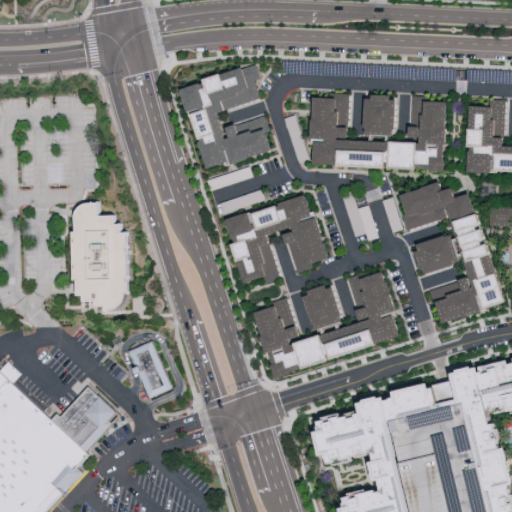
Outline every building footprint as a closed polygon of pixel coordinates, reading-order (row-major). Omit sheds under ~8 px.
[(280,150),(271,114),(235,124),(238,136),(231,137),(224,109),(263,98),(258,78),(263,77),(259,63),(210,76),(211,80),(190,86),(212,168),(280,150)] [(453,167),(456,98),(416,97),(415,135),(428,135),(428,140),(350,137),(352,92),(337,92),(337,95),(321,95),(320,142),(323,142),(322,163),(453,167)] [(402,133),(403,106),(410,107),(410,95),(373,93),(372,132),(402,133)] [(511,170),(511,143),(508,144),(509,98),(493,98),(492,104),(478,103),(476,169),(511,170)] [(511,303),(511,291),(501,254),(503,253),(495,226),(493,222),(490,211),(483,212),(477,191),(466,195),(463,186),(450,189),(448,180),(407,192),(412,210),(404,214),(408,229),(436,221),(445,215),(448,219),(458,216),(461,221),(466,219),(472,241),(468,243),(469,246),(478,276),(439,286),(434,290),(438,305),(445,302),(450,321),(511,303)] [(233,217),(251,281),(267,276),(268,281),(284,277),(271,233),(281,231),(281,232),(289,230),(299,269),(335,259),(317,193),(233,217)] [(79,214),(80,211),(82,208),(87,204),(91,203),(103,202),(103,215),(118,215),(119,224),(125,224),(125,232),(131,232),(133,294),(130,294),(130,297),(128,303),(122,308),(118,310),(110,310),(110,307),(100,307),(100,301),(88,301),(88,295),(82,295),(81,280),(78,280),(77,231),(80,231),(79,214)] [(468,261),(458,232),(423,243),(432,273),(468,261)] [(409,337),(402,310),(404,310),(392,270),(364,278),(362,273),(351,276),(360,308),(347,312),(339,283),(312,290),(325,335),(300,342),(299,338),(309,335),(306,324),(299,326),(290,296),(276,300),(277,306),(264,310),(283,376),(341,359),(341,357),(409,337)] [(131,352),(155,341),(176,389),(152,399),(142,374),(140,375),(137,368),(138,367),(131,352)] [(0,511),(0,368),(3,371),(11,363),(24,374),(16,383),(55,420),(61,414),(64,418),(92,388),(103,398),(104,397),(120,413),(112,421),(116,425),(90,452),(93,455),(81,468),(86,473),(69,492),(70,493),(51,511),(0,511)] [(332,428),(342,464),(386,452),(395,486),(357,497),(361,511),(511,511),(511,363),(343,410),(332,428)]
